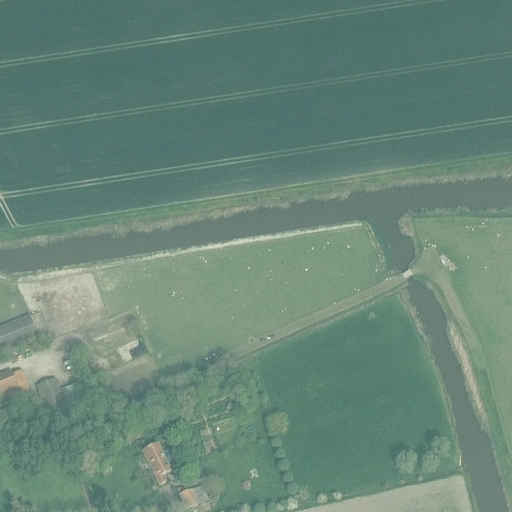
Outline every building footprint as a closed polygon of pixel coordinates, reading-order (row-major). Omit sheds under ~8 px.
[(0,351),(36,337),(28,317),(0,327),(0,351)] [(0,402),(30,391),(22,372),(12,375),(11,373),(0,377),(0,402)] [(77,384),(59,391),(54,380),(37,387),(54,429),(90,414),(77,384)] [(35,396),(19,402),(21,409),(37,403),(35,396)] [(0,411),(0,424),(15,419),(10,408),(0,411)] [(163,476),(173,472),(170,466),(176,462),(170,450),(163,453),(158,444),(143,451),(161,486),(167,483),(163,476)] [(185,511),(209,503),(204,487),(185,494),(183,488),(177,490),(185,511)]
